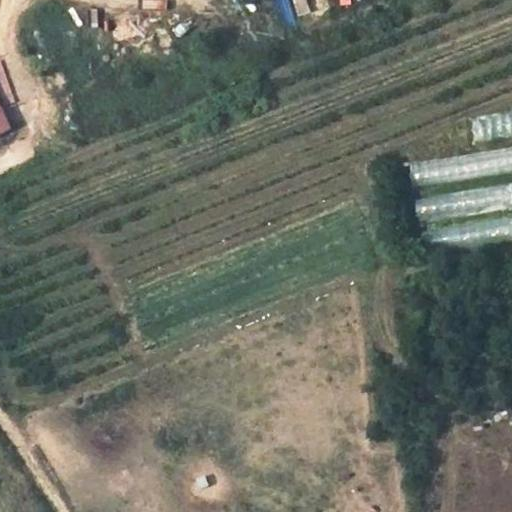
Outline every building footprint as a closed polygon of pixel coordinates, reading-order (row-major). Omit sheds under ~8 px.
[(82,58),(101,45),(81,16),(62,29),(82,58)] [(0,131),(12,126),(0,101),(0,131)] [(511,113),(470,120),(474,141),(511,133),(511,113)] [(414,183),(511,170),(511,148),(411,161),(414,183)] [(416,200),(418,221),(444,219),(442,198),(416,200)] [(425,253),(511,238),(511,215),(422,231),(425,253)]
